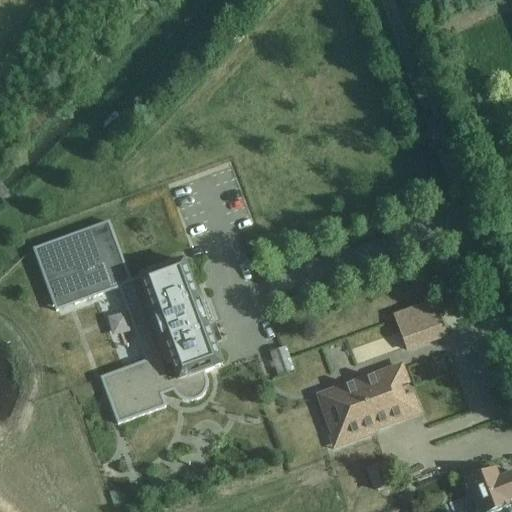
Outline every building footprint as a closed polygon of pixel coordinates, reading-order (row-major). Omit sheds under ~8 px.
[(238,221),(261,216),(258,203),(235,209),(238,221)] [(75,306),(119,290),(146,364),(103,380),(103,379),(101,380),(101,381),(102,381),(118,425),(118,427),(120,426),(120,425),(141,418),(143,417),(164,409),(164,410),(166,409),(166,408),(165,408),(161,397),(173,392),(175,395),(177,398),(180,400),(183,401),(186,403),(189,403),(192,403),(196,402),(199,401),(201,399),(204,396),(205,393),(207,390),(207,387),(207,384),(207,380),(206,378),(205,378),(204,374),(213,371),(213,370),(221,367),(221,368),(222,367),(222,365),(221,365),(207,327),(208,326),(200,305),(200,304),(198,304),(184,265),(183,263),(182,264),(174,267),(174,266),(149,276),(141,280),(141,279),(140,280),(131,284),(108,224),(33,252),(53,304),(71,297),(75,306)] [(455,303),(374,325),(383,356),(463,334),(455,303)] [(402,368),(319,398),(334,440),(373,426),(375,431),(419,415),(412,397),(404,400),(401,389),(408,386),(402,368)] [(403,456),(385,459),(388,481),(406,478),(403,456)] [(495,472),(484,476),(467,483),(477,511),(499,511),(510,508),(509,503),(511,501),(511,475),(499,481),(495,472)]
